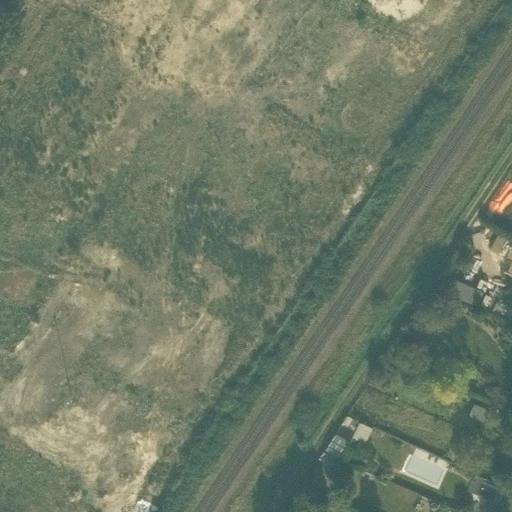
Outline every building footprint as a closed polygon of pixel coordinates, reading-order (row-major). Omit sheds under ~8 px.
[(478,306),(484,292),(468,285),(462,300),(478,306)] [(484,421),(489,410),(485,408),(486,407),(475,402),(470,415),(484,421)] [(365,440),(372,427),(351,416),(344,430),(365,440)] [(336,433),(326,450),(340,458),(350,442),(336,433)] [(416,451),(409,469),(429,477),(436,459),(416,451)] [(342,476),(348,464),(346,463),(335,458),(327,476),(339,482),(342,476)] [(503,489),(483,480),(476,494),(497,503),(503,489)]
